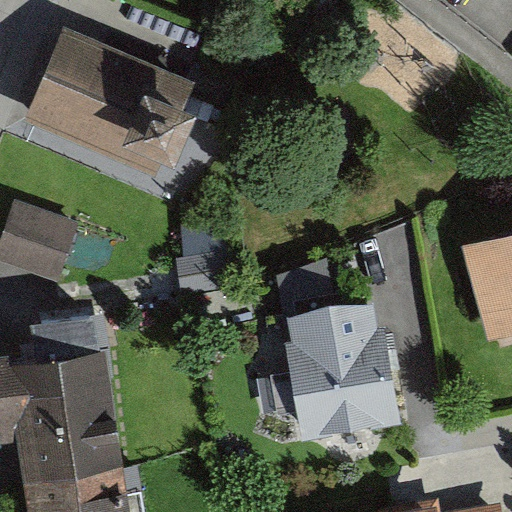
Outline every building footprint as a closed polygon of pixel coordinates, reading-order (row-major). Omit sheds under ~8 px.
[(216,82),(104,25),(63,106),(175,163),(216,82)] [(1,255),(68,273),(84,215),(17,197),(1,255)] [(511,343),(511,230),(488,236),(511,344),(511,343)] [(420,410),(401,295),(283,314),(303,429),(420,410)] [(156,511),(141,341),(0,353),(0,443),(40,440),(45,511),(156,511)] [(511,511),(511,490),(361,511),(511,511)]
